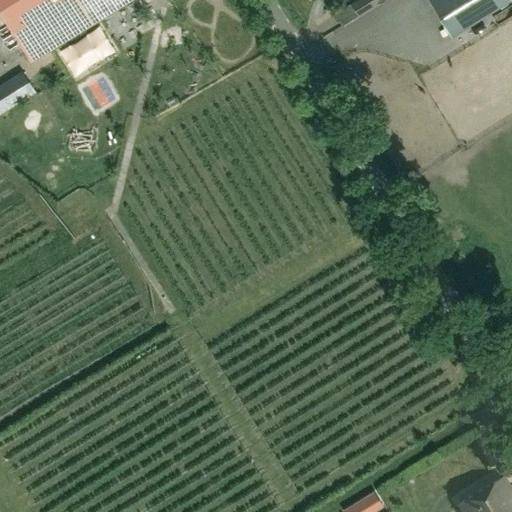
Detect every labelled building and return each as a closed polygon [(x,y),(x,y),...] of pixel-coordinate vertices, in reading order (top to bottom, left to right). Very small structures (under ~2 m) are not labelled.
[(132,0),(0,0),(0,8),(33,62),(132,0)] [(355,0),(334,14),(342,27),(377,4),(377,5),(384,0),(355,0)] [(430,0),(428,0),(452,37),(510,1),(509,0),(434,0),(432,2),(430,0)] [(117,46),(140,31),(126,9),(103,24),(117,46)] [(464,511),(511,511),(511,489),(505,478),(504,476),(459,503),(460,505),(464,511)] [(343,511),(369,511),(381,505),(373,493),(343,511)]
